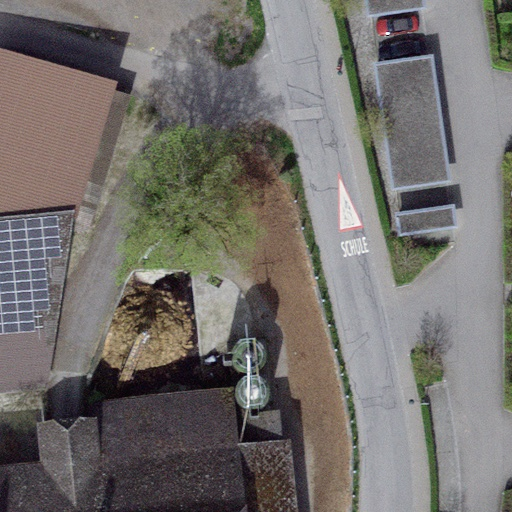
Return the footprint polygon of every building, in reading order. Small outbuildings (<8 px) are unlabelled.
[(427,49),(375,56),(393,183),(445,176),(427,49)] [(0,225),(69,220),(73,221),(112,91),(0,57),(0,225)] [(451,228),(449,211),(398,218),(401,235),(451,228)] [(0,387),(45,383),(69,220),(0,225),(0,387)] [(0,511),(284,511),(279,458),(221,463),(216,406),(88,418),(89,434),(46,438),(52,499),(0,503),(0,511)]
